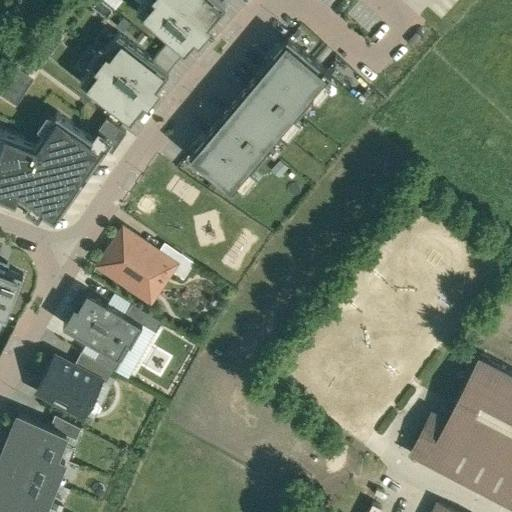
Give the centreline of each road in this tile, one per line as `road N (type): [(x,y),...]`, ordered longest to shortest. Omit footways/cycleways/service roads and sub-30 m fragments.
road 1 (residential): [(58,256),(279,0)]
road 2 (residential): [(0,383),(58,256)]
